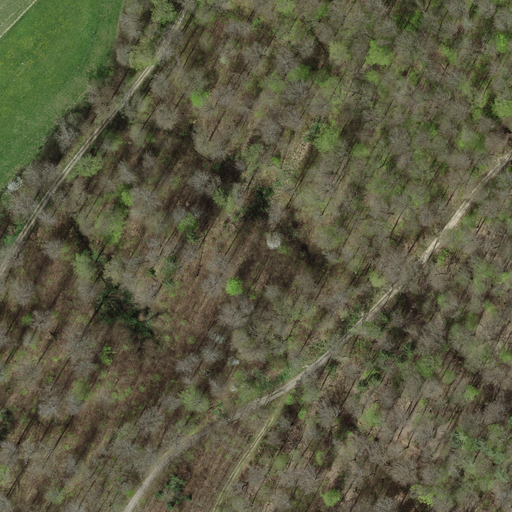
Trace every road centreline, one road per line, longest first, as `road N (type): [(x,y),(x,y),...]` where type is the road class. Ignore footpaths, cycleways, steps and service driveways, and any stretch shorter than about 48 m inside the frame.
road 1 (track): [(511,153),(330,348),(288,387),(162,466),(128,511)]
road 2 (track): [(188,0),(155,59),(0,269)]
road 3 (track): [(216,511),(288,387)]
